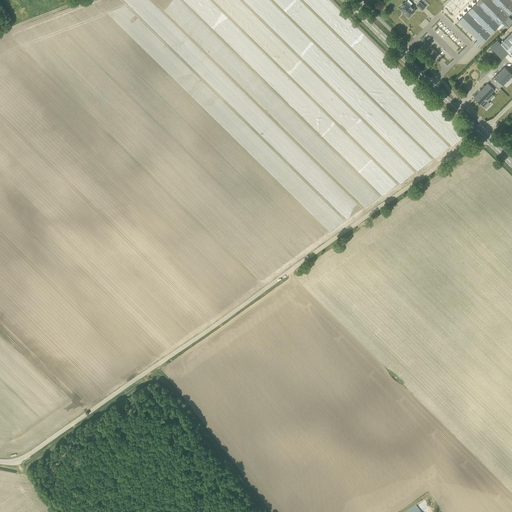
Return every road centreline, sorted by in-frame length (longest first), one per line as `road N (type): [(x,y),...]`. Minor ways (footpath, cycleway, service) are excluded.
road 1 (track): [(485,138),(22,458),(0,462)]
road 2 (secondary): [(511,163),(345,0)]
road 3 (track): [(262,511),(165,385),(153,381)]
